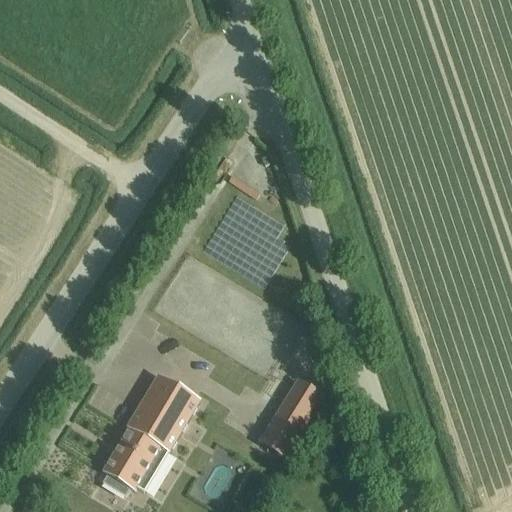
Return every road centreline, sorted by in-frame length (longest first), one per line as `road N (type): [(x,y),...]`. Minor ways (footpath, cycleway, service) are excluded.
road 1 (unclassified): [(411,511),(251,34)]
road 2 (unclassified): [(0,408),(251,34)]
road 3 (track): [(0,95),(145,190)]
